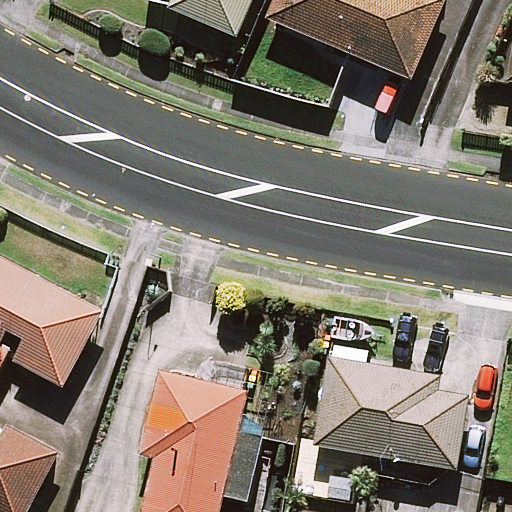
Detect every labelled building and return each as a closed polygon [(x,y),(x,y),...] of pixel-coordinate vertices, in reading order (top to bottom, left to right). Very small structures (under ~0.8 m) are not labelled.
[(178,0),(173,13),(243,41),(259,0),(178,0)] [(446,2),(441,0),(281,0),(272,23),(413,82),(446,2)] [(0,511),(32,511),(60,460),(0,429),(0,387),(13,362),(65,389),(104,313),(0,259),(0,511)] [(440,396),(442,380),(371,369),(373,355),(335,348),(319,450),(459,472),(470,401),(440,396)] [(253,395),(165,375),(145,462),(159,465),(148,511),(224,511),(228,497),(250,502),(268,421),(249,416),(253,395)]
